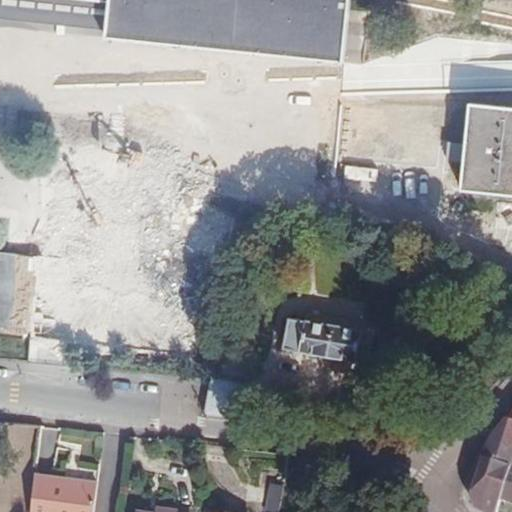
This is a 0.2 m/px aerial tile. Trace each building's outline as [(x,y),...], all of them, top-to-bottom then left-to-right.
[(0,0),(0,14),(111,26),(113,6),(53,0),(0,0)] [(113,0),(113,6),(111,26),(110,42),(345,66),(351,0),(113,0)] [(511,106),(472,103),(463,190),(511,194),(511,106)] [(0,252),(0,332),(26,336),(35,257),(0,252)] [(285,352),(358,363),(363,331),(290,319),(285,352)] [(206,417),(245,422),(250,389),(213,382),(206,417)] [(511,425),(508,424),(492,441),(474,495),(479,510),(482,511),(496,511),(500,503),(511,468),(511,425)] [(511,506),(511,468),(500,503),(511,506)] [(95,511),(99,488),(34,480),(30,511),(95,511)] [(299,511),(305,490),(284,487),(283,494),(280,510),(279,511),(299,511)] [(280,510),(283,494),(259,489),(256,505),(280,510)]
